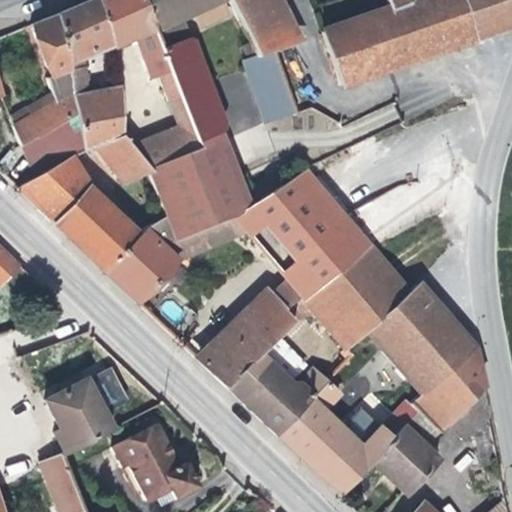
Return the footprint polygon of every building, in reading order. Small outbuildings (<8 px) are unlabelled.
[(55,12),(66,66),(70,82),(78,118),(85,152),(93,148),(122,134),(120,87),(88,94),(80,52),(112,39),(96,0),(85,0),(75,4),(55,12)] [(96,0),(112,39),(115,45),(142,34),(149,52),(161,48),(142,0),(96,0)] [(174,0),(142,0),(161,48),(189,118),(198,141),(220,133),(221,127),(179,18),(182,17),(174,0)] [(174,0),(182,17),(198,12),(192,0),(174,0)] [(192,0),(198,12),(224,1),(223,0),(192,0)] [(223,0),(224,1),(252,58),(271,51),(285,45),(262,0),(223,0)] [(406,0),(383,0),(388,11),(320,35),(338,89),(443,53),(450,51),(433,0),(416,0),(412,2),(408,4),(406,0)] [(433,0),(450,51),(472,42),(457,0),(433,0)] [(457,0),(472,42),(511,27),(511,5),(511,0),(457,0)] [(55,12),(29,23),(48,74),(66,66),(55,12)] [(271,51),(252,58),(241,63),(264,125),(293,114),(271,51)] [(42,107),(9,125),(18,145),(26,142),(35,137),(78,118),(70,82),(56,89),(60,98),(42,107)] [(39,167),(42,173),(73,158),(85,152),(78,118),(35,137),(47,162),(39,167)] [(198,141),(189,118),(180,122),(186,137),(191,149),(200,146),(198,141)] [(122,134),(93,148),(121,180),(148,167),(122,134)] [(191,149),(186,137),(175,143),(179,154),(191,149)] [(26,142),(18,145),(19,151),(28,147),(26,142)] [(179,154),(148,167),(166,216),(172,230),(174,237),(189,232),(223,220),(228,218),(200,146),(191,149),(179,154)] [(305,171),(318,164),(310,147),(293,155),(302,172),(305,171)] [(42,173),(15,187),(37,209),(52,222),(86,186),(73,158),(42,173)] [(302,172),(231,217),(260,250),(284,278),(197,361),(224,388),(257,353),(291,318),(279,307),(367,243),(305,171),(302,172)] [(86,186),(52,222),(70,240),(105,203),(86,186)] [(105,203),(70,240),(102,270),(137,233),(105,203)] [(137,233),(102,270),(121,289),(135,302),(174,259),(154,239),(172,230),(166,216),(142,229),(137,233)] [(231,217),(228,218),(223,220),(236,237),(253,256),(260,250),(231,217)] [(236,237),(223,220),(189,232),(195,250),(236,237)] [(407,289),(372,248),(367,243),(279,307),(291,318),(312,309),(341,344),(362,327),(407,289)] [(0,286),(19,267),(0,248),(0,286)] [(460,284),(440,262),(416,283),(436,306),(460,284)] [(416,283),(407,289),(362,327),(367,334),(419,391),(408,401),(415,410),(434,431),(444,423),(482,390),(473,348),(436,306),(416,283)] [(367,334),(362,327),(341,344),(346,349),(347,350),(367,334)] [(270,365),(257,353),(224,388),(236,398),(270,365)] [(286,382),(270,365),(236,398),(254,416),(273,434),(320,379),(322,376),(311,367),(296,382),(286,382)] [(50,432),(62,453),(110,428),(102,412),(123,401),(116,387),(106,368),(85,379),(84,377),(41,399),(57,428),(50,432)] [(320,379),(333,390),(342,379),(329,368),(322,376),(320,379)] [(273,434),(285,446),(317,408),(333,390),(320,379),(273,434)] [(496,460),(482,390),(444,423),(459,439),(472,426),(478,462),(496,460)] [(285,446),(300,459),(334,423),(317,408),(285,446)] [(434,431),(415,410),(402,424),(397,429),(389,437),(367,460),(384,476),(400,493),(435,457),(422,444),(434,431)] [(397,429),(402,424),(396,419),(392,424),(397,429)] [(336,495),(367,460),(389,437),(376,424),(356,444),(334,423),(300,459),(315,474),(336,495)] [(110,446),(119,465),(125,462),(139,492),(144,501),(153,498),(157,507),(196,489),(184,462),(175,465),(169,454),(155,424),(110,446)] [(56,511),(79,511),(57,456),(37,465),(56,511)] [(125,462),(119,465),(134,496),(139,492),(125,462)] [(504,511),(502,500),(486,511),(504,511)]
